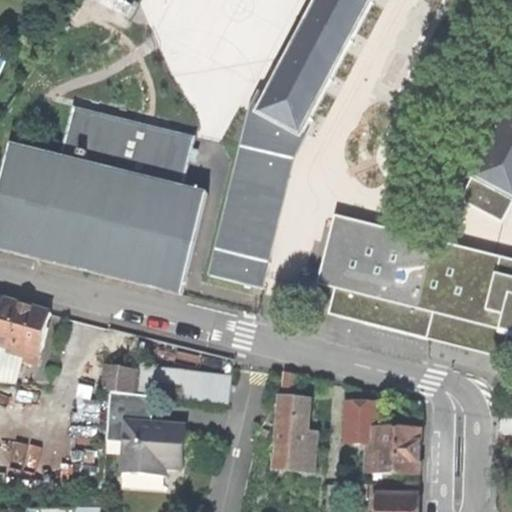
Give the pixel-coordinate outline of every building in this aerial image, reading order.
[(97,0),(96,3),(114,12),(120,0),(97,0)] [(252,115),(243,150),(287,160),(290,160),(310,122),(314,123),(314,121),(311,120),(374,0),(323,0),(272,99),(268,97),(267,99),(270,101),(261,115),(251,113),(251,115),(252,115)] [(0,207),(0,252),(186,298),(211,195),(186,189),(198,140),(76,110),(64,159),(15,147),(0,207)] [(478,180),(511,197),(511,118),(488,164),(484,162),(483,165),(485,166),(478,180)] [(291,170),(285,169),(287,160),(243,150),(219,252),(265,263),(266,253),(273,249),(291,170)] [(290,160),(287,160),(285,169),(291,170),(273,249),(266,253),(265,263),(272,265),(297,162),(290,160)] [(367,325),(431,340),(438,310),(511,329),(510,334),(511,334),(511,267),(337,222),(321,283),(339,288),(333,309),(369,318),(367,325)] [(213,276),(211,276),(210,279),(266,291),(266,289),(265,289),(271,267),(272,267),(272,265),(265,263),(219,252),(217,251),(216,253),(218,254),(213,276)] [(27,364),(39,367),(52,315),(30,309),(4,302),(0,319),(0,346),(11,350),(9,355),(27,360),(27,364)] [(505,357),(510,334),(511,329),(438,310),(431,340),(505,357)] [(112,395),(136,398),(139,373),(109,367),(107,381),(106,395),(112,395)] [(141,395),(230,405),(233,378),(185,373),(143,368),(141,395)] [(286,373),(284,400),(296,401),(299,376),(286,373)] [(136,398),(112,395),(109,443),(126,445),(125,476),(168,479),(168,470),(187,463),(188,450),(188,438),(173,437),(173,428),(155,426),(156,399),(136,398)] [(281,446),(307,448),(308,434),(310,402),(304,401),(296,401),(284,400),(281,446)] [(394,419),(422,420),(423,406),(398,401),(394,419)] [(369,459),(376,460),(375,471),(375,475),(420,476),(421,452),(421,431),(377,430),(377,445),(369,445),(369,459)] [(308,434),(307,448),(318,449),(319,434),(308,434)] [(305,473),(307,448),(281,446),(280,450),(277,452),(273,469),(305,473)] [(343,489),(343,500),(369,501),(369,487),(343,486),(343,489)] [(326,511),(341,511),(343,500),(343,489),(328,488),(326,511)] [(380,500),(380,509),(379,511),(419,511),(420,497),(380,497),(380,500)]
